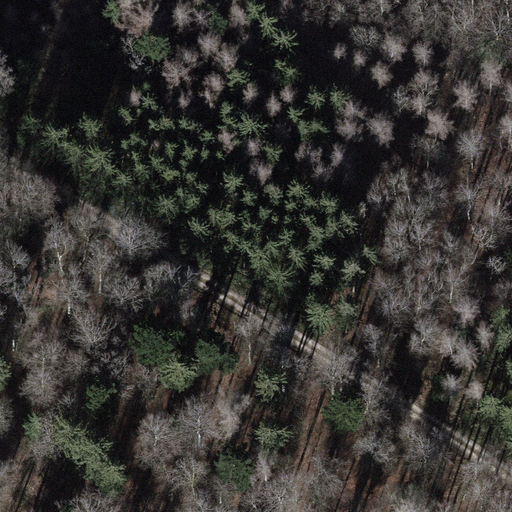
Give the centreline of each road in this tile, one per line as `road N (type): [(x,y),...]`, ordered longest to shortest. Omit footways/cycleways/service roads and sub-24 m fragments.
road 1 (track): [(0,145),(323,340),(511,482)]
road 2 (track): [(511,281),(240,0)]
